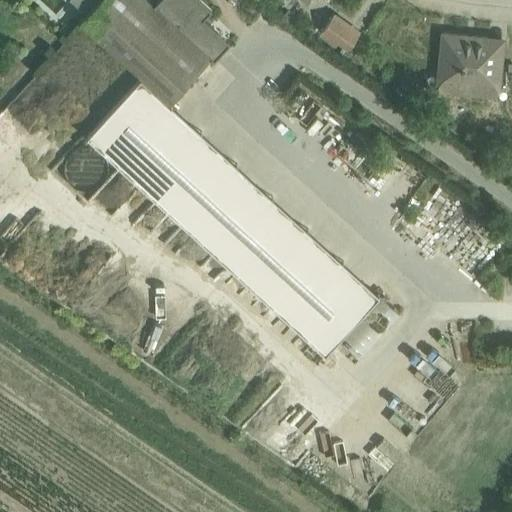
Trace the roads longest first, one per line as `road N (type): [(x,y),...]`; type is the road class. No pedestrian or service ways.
road 1 (unknown): [(13,148),(136,252),(227,285),(325,358),(382,360),(435,301)]
road 2 (unknown): [(435,301),(258,134),(244,95),(257,36)]
road 3 (unknown): [(511,212),(257,36)]
